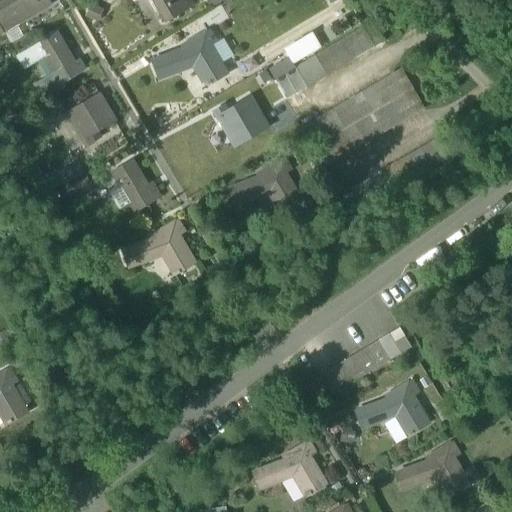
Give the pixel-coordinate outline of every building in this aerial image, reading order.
[(0,0),(0,31),(1,33),(48,4),(45,0),(0,0)] [(150,0),(164,23),(192,7),(188,0),(150,0)] [(204,0),(211,10),(224,1),(223,0),(204,0)] [(103,10),(89,4),(84,18),(97,23),(103,10)] [(372,22),(362,28),(374,48),(384,43),(384,42),(372,22)] [(364,54),(374,48),(362,28),(352,34),(364,54)] [(157,79),(182,69),(193,65),(206,87),(226,76),(209,47),(214,43),(207,31),(190,41),(185,44),(188,49),(185,51),(151,63),(157,79)] [(282,49),(291,65),(320,48),(311,32),(282,49)] [(354,60),(364,54),(352,34),(343,40),(354,60)] [(55,35),(40,44),(19,56),(26,68),(43,58),(54,76),(37,86),(44,99),(62,88),(61,86),(83,73),(78,63),(73,66),(55,35)] [(345,66),(354,60),(343,40),(333,46),(345,66)] [(335,72),(345,66),(333,46),(323,52),(335,72)] [(326,77),(335,72),(323,52),(314,57),(326,77)] [(316,83),(326,77),(314,57),(304,63),(316,83)] [(306,89),(316,83),(304,63),(294,69),(306,89)] [(296,95),(306,89),(294,69),(284,75),(296,95)] [(390,76),(402,96),(412,90),(400,70),(390,76)] [(285,101),(296,95),(284,75),(274,81),(285,101)] [(380,82),(392,102),(402,96),(390,76),(380,82)] [(371,88),(382,107),(392,102),(380,82),(371,88)] [(237,90),(242,98),(251,93),(246,85),(237,90)] [(361,93),(372,113),(382,107),(371,88),(361,93)] [(423,110),(412,90),(402,96),(413,115),(423,110)] [(351,99),(363,119),(372,113),(361,93),(351,99)] [(85,145),(86,147),(94,143),(91,138),(114,125),(97,96),(66,114),(85,145)] [(413,115),(402,96),(392,102),(404,121),(413,115)] [(341,105),(353,125),(363,119),(351,99),(341,105)] [(214,113),(234,147),(265,128),(248,100),(226,113),(223,108),(214,113)] [(404,121),(392,102),(382,107),(394,127),(404,121)] [(331,111),(343,130),(353,125),(341,105),(331,111)] [(394,127),(382,107),(372,113),(384,133),(394,127)] [(322,117),(333,136),(343,130),(331,111),(322,117)] [(384,133),(372,113),(363,119),(374,139),(384,133)] [(85,145),(66,114),(53,122),(71,153),(85,145)] [(312,122),(323,142),(333,136),(322,117),(312,122)] [(374,139),(363,119),(353,125),(364,144),(374,139)] [(301,129),(313,149),(323,142),(312,122),(301,129)] [(364,144),(353,125),(343,130),(355,150),(364,144)] [(355,150),(343,130),(333,136),(345,156),(355,150)] [(345,156),(333,136),(323,142),(335,162),(345,156)] [(440,137),(430,143),(441,162),(451,156),(440,137)] [(335,162),(323,142),(313,149),(325,168),(325,167),(335,162)] [(431,168),(441,162),(430,143),(420,149),(431,168)] [(421,174),(431,168),(420,149),(410,155),(421,174)] [(412,180),(421,174),(410,155),(400,160),(412,180)] [(270,194),(282,216),(302,204),(285,175),(290,172),(283,160),(266,170),(269,174),(261,179),(228,191),(233,207),(270,194)] [(402,185),(412,180),(400,160),(390,166),(402,185)] [(117,184),(119,187),(130,205),(134,213),(159,199),(153,188),(148,191),(131,161),(115,170),(122,182),(117,184)] [(77,162),(34,186),(42,200),(84,175),(77,162)] [(392,191),(402,185),(390,166),(381,172),(392,191)] [(382,197),(392,191),(381,172),(371,178),(382,197)] [(86,177),(64,190),(70,202),(93,189),(86,177)] [(372,203),(382,197),(371,178),(361,183),(372,203)] [(363,209),(372,203),(361,183),(351,189),(363,209)] [(120,211),(130,205),(119,187),(109,193),(120,211)] [(353,214),(363,209),(351,189),(341,195),(353,214)] [(162,255),(175,277),(194,265),(177,236),(183,233),(176,221),(159,231),(155,233),(157,238),(153,240),(120,253),(126,268),(162,255)] [(206,302),(212,313),(231,304),(226,292),(206,302)] [(399,329),(388,335),(399,354),(410,348),(399,329)] [(3,330),(0,332),(0,348),(10,342),(3,330)] [(389,360),(399,354),(388,335),(378,341),(389,360)] [(380,366),(389,360),(378,341),(368,347),(380,366)] [(370,372),(380,366),(368,347),(358,352),(370,372)] [(360,378),(370,372),(358,352),(349,358),(360,378)] [(350,383),(360,378),(349,358),(339,364),(350,383)] [(341,389),(350,383),(339,364),(329,370),(341,389)] [(330,395),(341,389),(329,370),(319,376),(330,395)] [(511,371),(502,379),(510,391),(511,389),(511,371)] [(0,417),(6,428),(26,416),(9,387),(15,384),(9,373),(0,378),(0,417)] [(321,401),(330,395),(319,376),(309,382),(321,401)] [(407,437),(407,438),(428,426),(410,396),(416,393),(410,383),(393,392),(395,396),(386,401),(353,413),(359,429),(382,421),(394,416),(407,437)] [(382,421),(394,444),(407,437),(394,416),(382,421)] [(351,429),(342,427),(339,442),(348,444),(348,441),(353,442),(354,432),(350,432),(351,429)] [(304,496),(305,498),(325,486),(308,457),(314,453),(308,443),(286,455),(288,459),(282,462),(251,473),(258,491),(281,481),(292,476),(304,496)] [(437,478),(450,500),(469,488),(453,460),(459,456),(452,445),(431,458),(433,461),(429,464),(397,476),(403,491),(437,478)] [(281,481),(292,503),(304,496),(292,476),(281,481)] [(495,487),(489,478),(482,482),(487,491),(495,487)] [(229,488),(226,486),(224,486),(221,488),(221,490),(221,493),(224,495),(227,495),(229,493),(229,491),(229,488)]
